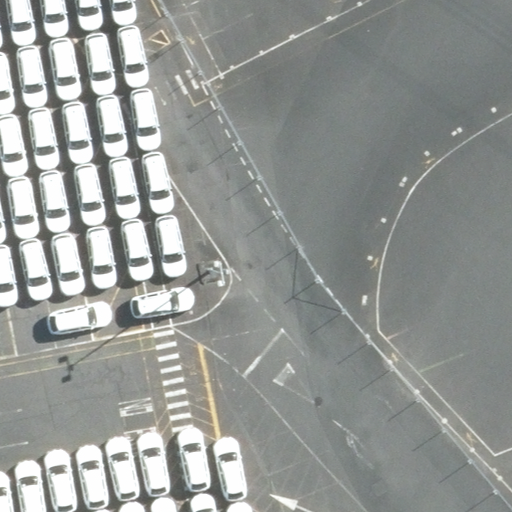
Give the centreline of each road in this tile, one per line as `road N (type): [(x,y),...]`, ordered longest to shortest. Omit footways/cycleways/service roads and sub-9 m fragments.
road 1 (unknown): [(0,385),(70,383),(216,415),(398,511)]
road 2 (unknown): [(456,511),(266,234)]
road 3 (unknown): [(266,234),(119,0)]
road 4 (unknown): [(266,234),(511,108)]
